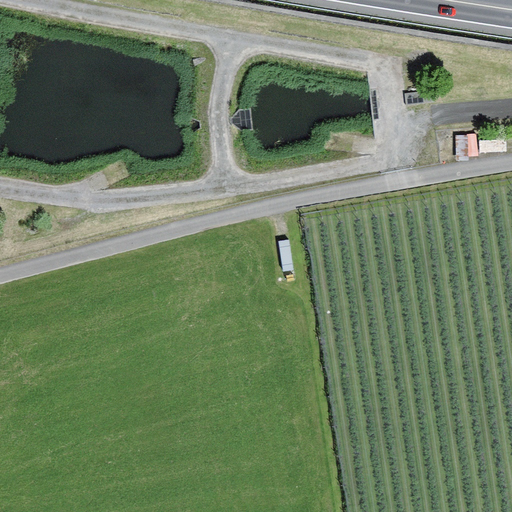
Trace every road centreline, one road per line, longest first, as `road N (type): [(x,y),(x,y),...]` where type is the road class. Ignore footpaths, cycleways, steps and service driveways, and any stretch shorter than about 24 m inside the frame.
road 1 (track): [(432,118),(401,121),(397,158),(231,189),(84,198),(0,188)]
road 2 (track): [(401,121),(373,60),(35,0)]
road 3 (track): [(234,216),(511,162)]
road 4 (unclassified): [(0,274),(234,216)]
road 5 (track): [(236,37),(219,100),(231,189)]
